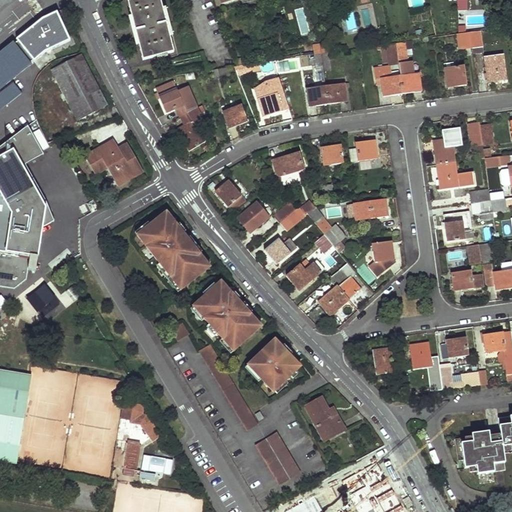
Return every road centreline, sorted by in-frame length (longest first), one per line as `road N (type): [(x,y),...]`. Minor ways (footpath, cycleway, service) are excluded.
road 1 (residential): [(247,511),(89,244),(97,223),(175,182)]
road 2 (residential): [(175,182),(265,137),(408,116)]
road 3 (residential): [(324,351),(175,182)]
road 4 (residential): [(175,182),(77,0)]
road 5 (residential): [(438,511),(388,421),(324,351)]
road 6 (residential): [(408,116),(427,258)]
